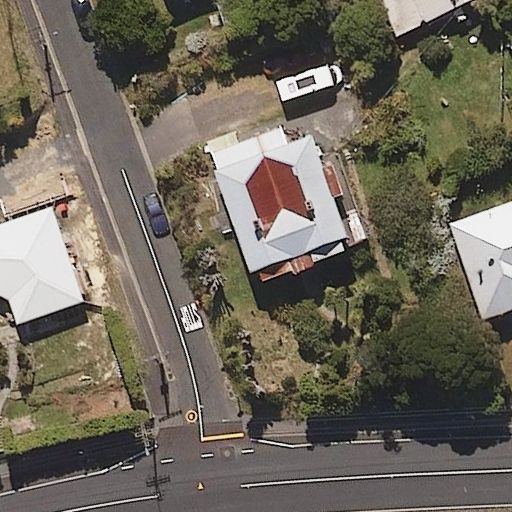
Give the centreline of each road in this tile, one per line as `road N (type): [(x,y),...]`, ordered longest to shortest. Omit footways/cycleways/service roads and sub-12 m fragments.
road 1 (residential): [(63,0),(233,478)]
road 2 (trunk): [(511,468),(233,478)]
road 3 (trunk): [(233,478),(52,511)]
